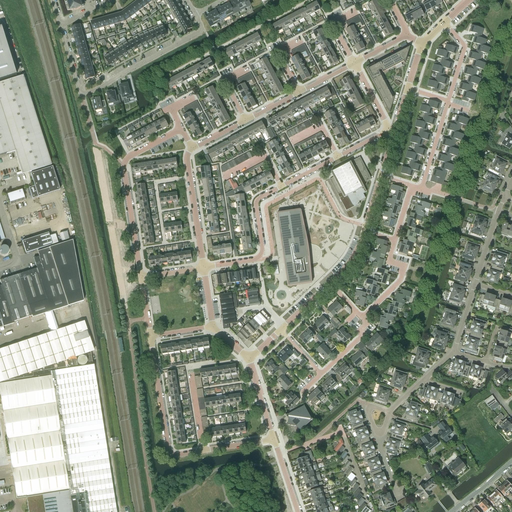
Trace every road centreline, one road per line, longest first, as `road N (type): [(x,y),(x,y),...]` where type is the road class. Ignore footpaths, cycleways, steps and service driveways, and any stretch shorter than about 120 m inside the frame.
road 1 (residential): [(203,267),(258,256),(256,199),(389,129)]
road 2 (residential): [(60,25),(80,94),(198,33),(195,14)]
road 3 (residential): [(150,336),(171,453),(274,439)]
road 4 (unknown): [(9,235),(61,219),(60,200),(52,195),(3,214)]
road 5 (residential): [(203,267),(186,160),(193,148)]
